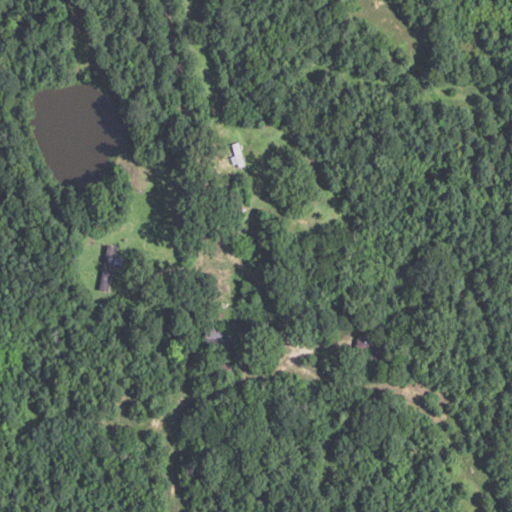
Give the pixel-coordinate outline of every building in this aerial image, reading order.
[(232,143),(235,168),(243,167),(240,142),(232,143)] [(116,256),(117,247),(104,245),(98,290),(112,292),(118,256),(116,256)] [(220,326),(202,326),(202,352),(230,352),(230,333),(220,333),(220,326)] [(356,339),(356,352),(373,352),(373,339),(356,339)] [(216,372),(232,371),(231,359),(215,360),(216,372)]
